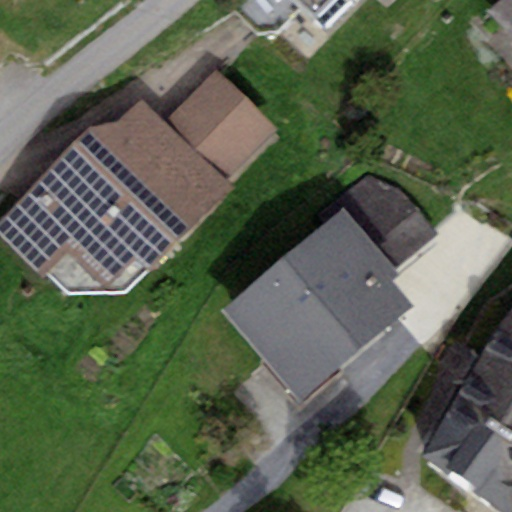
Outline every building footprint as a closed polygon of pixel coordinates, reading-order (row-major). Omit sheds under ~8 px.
[(511,36),(511,0),(499,0),(488,11),(511,36)] [(168,123),(227,180),(277,128),(218,71),(168,123)] [(236,187),(227,180),(168,123),(144,99),(119,125),(92,126),(0,223),(0,234),(40,279),(45,273),(65,295),(127,293),(236,187)] [(344,208),(393,266),(434,234),(404,195),(367,177),(336,197),(344,208)] [(344,208),(220,312),(297,403),(412,308),(389,281),(398,272),(393,266),(344,208)] [(511,511),(511,310),(477,357),(423,461),(497,511),(511,511)]
